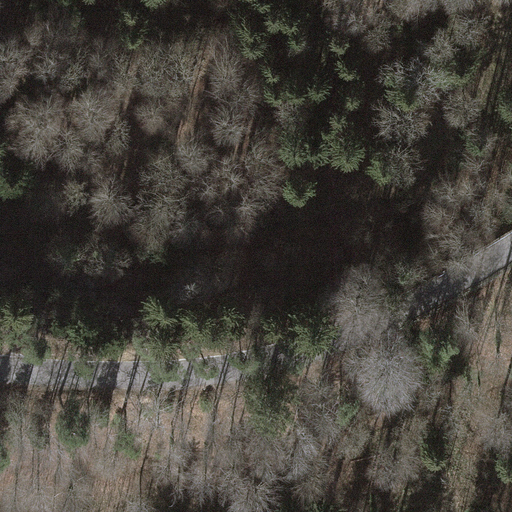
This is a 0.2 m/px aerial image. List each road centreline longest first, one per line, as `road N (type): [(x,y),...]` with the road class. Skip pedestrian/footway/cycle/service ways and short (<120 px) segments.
road 1 (track): [(511,0),(501,55),(453,127),(389,187),(292,215),(189,225),(40,201),(0,184)]
road 2 (tertiary): [(511,246),(364,332),(248,368),(154,379),(0,373)]
